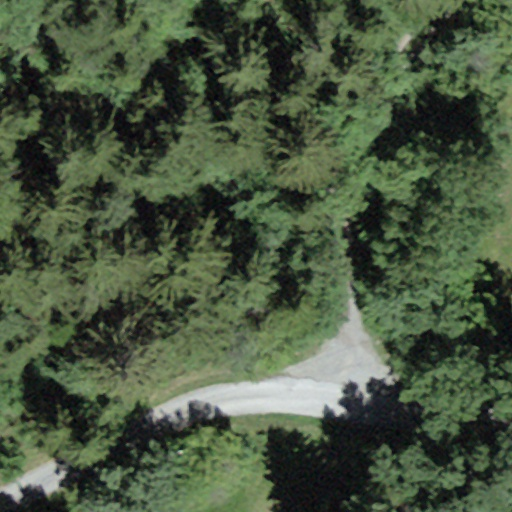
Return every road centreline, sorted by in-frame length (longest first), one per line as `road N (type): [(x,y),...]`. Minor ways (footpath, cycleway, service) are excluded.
road 1 (unclassified): [(511,421),(331,401),(154,412),(0,508)]
road 2 (track): [(296,403),(357,346),(382,246),(395,126),(457,0)]
